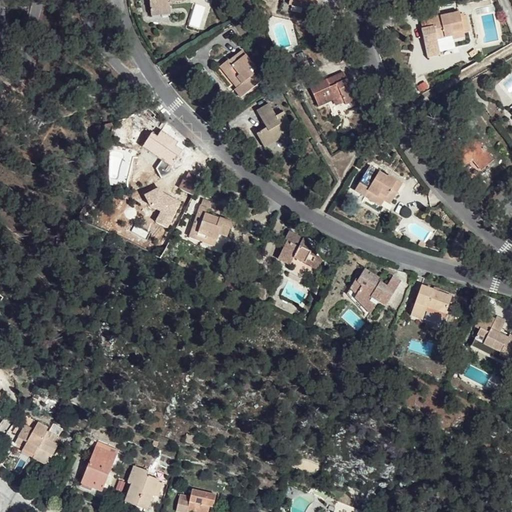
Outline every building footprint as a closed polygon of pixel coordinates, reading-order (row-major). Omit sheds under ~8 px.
[(149,0),(150,10),(170,9),(169,4),(187,1),(186,0),(149,0)] [(307,10),(308,6),(290,1),(288,6),(307,10)] [(170,14),(170,9),(150,10),(151,17),(170,14)] [(437,40),(445,38),(452,37),(453,40),(465,38),(464,34),(471,33),(467,16),(460,18),(458,10),(425,18),(428,30),(421,31),(425,45),(437,43),(437,40)] [(428,30),(425,18),(419,19),(421,31),(428,30)] [(447,45),(445,38),(437,40),(437,43),(425,45),(425,49),(447,45)] [(259,54),(255,49),(250,53),(254,58),(259,54)] [(242,51),(229,61),(234,68),(226,74),(237,88),(234,91),(240,99),(260,84),(251,73),(256,69),(242,51)] [(234,68),(229,61),(221,68),(226,74),(234,68)] [(342,97),(344,102),(345,105),(356,100),(344,73),(310,87),(318,106),(333,100),(342,97)] [(335,105),(344,102),(342,97),(333,100),(335,105)] [(276,117),(269,104),(257,111),(267,129),(257,135),(264,148),(274,141),(275,143),(288,136),(287,134),(293,129),(284,112),(276,117)] [(152,146),(159,136),(155,133),(148,143),(152,146)] [(161,133),(159,136),(152,146),(148,153),(171,168),(184,148),(161,133)] [(494,160),(475,137),(462,148),(457,142),(446,151),(461,170),(471,161),(474,161),(481,171),(494,160)] [(370,166),(365,175),(374,181),(380,172),(370,166)] [(378,197),(385,202),(390,205),(403,184),(389,176),(387,177),(380,172),(374,181),(365,175),(355,192),(365,198),(367,194),(376,200),(378,197)] [(194,197),(200,183),(187,176),(180,190),(194,197)] [(381,208),(385,202),(378,197),(376,200),(367,194),(365,198),(381,208)] [(232,223),(218,219),(217,221),(211,218),(204,216),(207,210),(213,212),(216,205),(203,201),(201,207),(199,206),(188,238),(203,243),(205,237),(217,240),(218,235),(227,238),(232,223)] [(217,221),(218,219),(222,207),(216,205),(213,212),(211,218),(217,221)] [(307,260),(319,266),(322,260),(318,258),(321,252),(310,247),(312,244),(303,240),(301,243),(296,240),(297,237),(289,232),(284,241),(286,243),(279,259),(290,266),(294,259),(305,264),(307,260)] [(215,247),(217,240),(205,237),(203,243),(215,247)] [(317,270),(319,266),(307,260),(305,264),(317,270)] [(387,288),(379,283),(373,279),(375,277),(365,270),(361,277),(366,281),(357,296),(355,299),(371,315),(376,306),(370,302),(372,299),(386,307),(401,283),(393,278),(387,288)] [(366,281),(361,277),(359,276),(350,289),(357,296),(366,281)] [(428,308),(446,314),(452,297),(422,286),(411,316),(423,321),(426,312),(428,308)] [(445,319),(446,314),(428,308),(426,312),(445,319)] [(511,354),(511,336),(510,335),(508,338),(499,335),(501,331),(506,321),(497,317),(489,334),(480,330),(472,344),(482,349),(484,345),(495,350),(501,353),(497,360),(507,365),(511,354)] [(492,358),(495,350),(484,345),(482,349),(472,344),(471,347),(492,358)] [(26,425),(19,437),(27,442),(38,449),(43,440),(42,438),(46,430),(47,428),(38,423),(34,430),(26,425)] [(47,431),(46,430),(42,438),(43,440),(38,449),(34,456),(33,458),(44,464),(49,454),(52,455),(58,444),(53,441),(56,435),(47,431)] [(217,446),(219,437),(209,434),(206,443),(217,446)] [(27,442),(19,437),(16,442),(25,448),(27,442)] [(158,442),(150,438),(147,445),(156,448),(158,442)] [(38,449),(27,442),(25,448),(23,450),(34,456),(38,449)] [(98,442),(96,447),(117,455),(119,451),(98,442)] [(117,455),(96,447),(81,483),(102,491),(117,455)] [(34,456),(23,450),(22,452),(33,458),(34,456)] [(132,484),(125,501),(136,506),(138,500),(149,505),(159,480),(147,475),(148,471),(134,466),(128,482),(132,484)] [(229,505),(234,506),(237,495),(212,489),(211,494),(209,500),(229,505)] [(206,499),(209,500),(211,494),(195,491),(194,496),(206,499)] [(202,511),(203,511),(206,499),(194,496),(190,511),(194,511),(202,511)] [(227,511),(228,510),(229,505),(209,500),(206,499),(203,511),(207,511),(227,511)] [(136,506),(125,501),(124,505),(142,511),(146,511),(149,505),(138,500),(136,506)]
